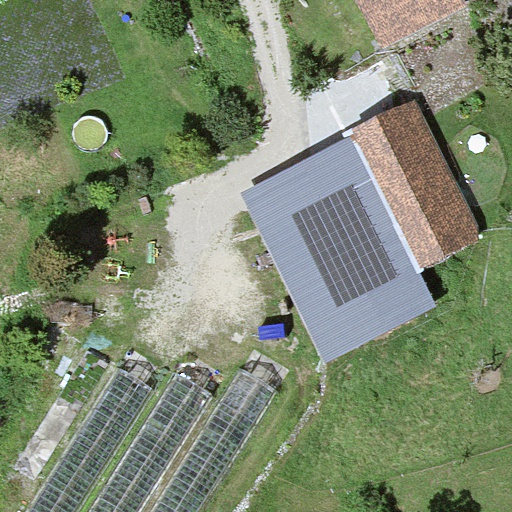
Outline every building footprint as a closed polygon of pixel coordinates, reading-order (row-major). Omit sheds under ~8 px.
[(89,0),(0,0),(0,126),(122,72),(89,0)] [(352,0),(380,53),(466,7),(462,0),(352,0)] [(413,103),(348,136),(352,143),(418,276),(483,243),(413,103)] [(418,276),(352,143),(241,196),(325,367),(437,309),(418,276)] [(119,369),(27,511),(78,511),(155,392),(119,369)] [(242,370),(152,511),(202,511),(278,393),(242,370)] [(178,377),(93,511),(138,511),(211,397),(178,377)]
